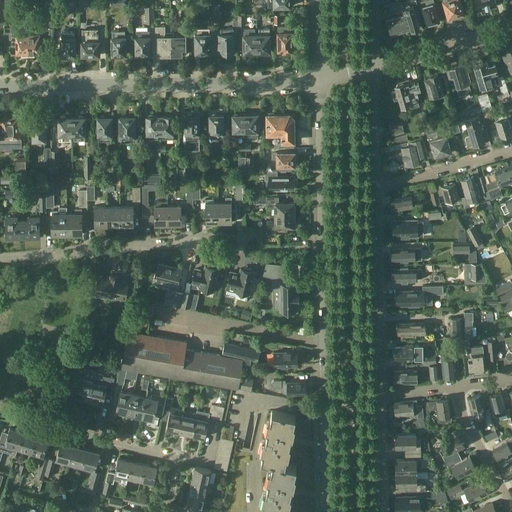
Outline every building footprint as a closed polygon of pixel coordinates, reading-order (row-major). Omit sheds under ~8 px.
[(79,0),(80,8),(106,7),(105,0),(79,0)] [(212,0),(204,0),(205,9),(213,9),(212,0)] [(392,12),(402,9),(401,5),(400,0),(390,3),(392,12)] [(425,0),(420,1),(427,24),(439,20),(436,10),(438,9),(436,2),(434,3),(433,0),(425,0)] [(442,0),(448,18),(463,14),(459,0),(442,0)] [(475,0),(479,10),(497,5),(495,0),(475,0)] [(404,16),(403,16),(407,30),(411,29),(411,30),(420,28),(415,12),(414,12),(413,6),(402,9),(404,16)] [(407,30),(403,16),(387,20),(391,34),(401,31),(401,32),(407,30)] [(28,56),(28,34),(21,34),(20,29),(16,29),(16,25),(10,25),(10,43),(16,43),(16,53),(21,53),(21,56),(28,56)] [(170,53),(173,53),(172,36),(165,36),(165,32),(165,26),(155,26),(155,32),(159,32),(159,54),(165,54),(166,55),(169,55),(170,53)] [(291,51),(293,51),(292,26),(277,26),(278,50),(283,50),(283,51),(284,51),(286,53),(290,52),(291,51)] [(194,34),(193,34),(194,41),(195,41),(196,53),(202,52),(203,54),(207,54),(208,52),(210,52),(209,34),(209,28),(193,28),(194,34)] [(258,35),(256,35),(256,52),(263,52),(264,53),(267,53),(268,52),(270,52),(269,28),(258,29),(258,35)] [(34,34),(28,34),(28,56),(34,56),(34,53),(40,53),(40,42),(46,42),(46,29),(35,29),(34,34)] [(233,29),(220,29),(217,29),(217,48),(220,48),(220,52),(227,52),(227,54),(232,54),(232,52),(234,52),(233,34),(233,29)] [(251,52),(256,52),(256,35),(254,35),(254,29),(244,29),(244,52),(246,52),(247,53),(250,53),(251,52)] [(119,54),(126,54),(125,31),(112,31),(112,37),(112,39),(111,40),(111,44),(112,45),(112,55),(114,55),(115,56),(118,56),(119,54)] [(143,54),(150,54),(150,37),(149,37),(149,31),(136,31),(136,39),(135,40),(135,43),(136,44),(136,54),(138,54),(139,56),(142,56),(143,54)] [(73,32),(68,32),(61,33),(61,48),(56,48),(56,55),(62,55),(63,55),(64,57),(68,57),(69,55),(75,55),(74,39),(73,32)] [(172,36),(173,53),(174,53),(175,55),(178,54),(178,53),(185,53),(184,32),(178,32),(178,36),(172,36)] [(92,56),(98,56),(98,55),(99,55),(99,41),(98,41),(98,35),(82,36),(82,42),(82,55),(84,55),(84,56),(89,56),(89,55),(92,55),(92,56)] [(508,63),(510,69),(511,68),(511,48),(502,51),(506,64),(508,63)] [(492,88),(497,87),(493,73),(497,71),(493,59),(482,62),(481,59),(479,58),(474,60),(473,62),(480,86),(481,86),(482,91),(490,89),(488,83),(490,83),(492,88)] [(465,90),(470,89),(468,82),(471,81),(466,67),(465,67),(464,64),(460,65),(459,64),(451,67),(447,68),(449,74),(453,73),(456,85),(459,95),(466,93),(465,90)] [(432,100),(444,96),(443,91),(442,88),(446,87),(443,75),(439,76),(438,73),(429,76),(425,77),(430,95),(432,100)] [(498,78),(499,80),(497,80),(502,94),(508,92),(503,76),(498,78)] [(412,107),(419,105),(416,96),(418,95),(417,89),(419,88),(417,80),(409,82),(408,79),(397,83),(396,85),(397,90),(392,91),(395,100),(400,99),(401,105),(410,102),(412,107)] [(488,92),(478,95),(483,111),(493,108),(488,92)] [(425,119),(430,118),(428,110),(422,112),(425,119)] [(507,135),(511,133),(511,132),(510,125),(511,125),(509,118),(507,118),(506,114),(503,114),(503,113),(500,114),(500,115),(495,117),(496,122),(500,137),(502,136),(504,137),(507,136),(507,135)] [(210,131),(210,139),(223,139),(223,116),(217,116),(216,114),(212,114),(211,116),(210,116),(210,126),(208,127),(208,130),(210,131)] [(245,131),(245,115),(239,115),(238,114),(235,114),(234,115),(233,115),(233,124),(231,126),(231,129),(233,130),(233,137),(243,137),(243,131),(245,131)] [(245,115),(245,131),(247,131),(247,137),(258,136),(258,129),(259,128),(259,125),(258,124),(257,115),(256,115),(255,114),(252,114),(251,115),(245,115)] [(267,134),(274,134),(293,134),(293,119),(289,115),(273,115),(273,114),(267,114),(267,134)] [(0,115),(0,121),(0,137),(0,148),(22,148),(21,137),(19,137),(19,115),(0,115)] [(121,143),(135,143),(135,133),(136,133),(136,127),(135,127),(135,117),(133,117),(132,115),(128,116),(127,117),(120,117),(120,120),(118,120),(118,131),(120,131),(121,143)] [(160,134),(159,117),(153,117),(152,115),(149,115),(148,117),(147,117),(147,127),(146,128),(146,131),(147,132),(147,140),(158,139),(158,134),(160,134)] [(159,117),(160,134),(162,133),(162,139),(173,139),(173,132),(174,131),(174,128),(173,127),(173,116),(171,116),(170,115),(166,115),(165,116),(159,117)] [(184,139),(199,139),(199,116),(192,116),(191,115),(188,115),(187,116),(185,116),(185,126),(184,128),(184,131),(185,132),(185,134),(184,134),(184,139)] [(72,118),(72,135),(74,135),(74,141),(85,141),(84,118),(83,118),(82,116),(78,116),(77,118),(72,118)] [(98,142),(112,141),(111,135),(112,135),(111,118),(105,118),(104,116),(101,116),(100,118),(98,118),(98,127),(96,127),(96,133),(98,133),(98,142)] [(480,143),(485,141),(482,131),(484,130),(482,123),(481,124),(479,116),(465,120),(470,137),(466,138),(468,146),(474,145),(476,146),(479,145),(480,143)] [(70,135),(72,135),(72,118),(66,118),(65,117),(61,117),(60,118),(59,118),(59,141),(70,141),(70,135)] [(32,142),(46,142),(46,118),(32,119),(32,142)] [(426,121),(428,128),(434,126),(432,119),(426,121)] [(403,127),(390,131),(392,136),(404,133),(403,127)] [(445,129),(436,131),(443,154),(444,154),(446,155),(448,154),(449,152),(451,152),(448,142),(449,142),(445,129)] [(487,129),(484,130),(482,131),(485,141),(491,140),(487,129)] [(441,155),(443,154),(436,131),(427,134),(431,146),(432,146),(435,157),(437,156),(438,157),(440,156),(441,155)] [(293,134),(274,134),(274,142),(278,142),(278,148),(293,148),(293,142),(293,134)] [(390,138),(392,144),(408,140),(406,134),(390,138)] [(406,165),(422,161),(419,149),(422,148),(420,143),(418,144),(418,143),(401,147),(406,165)] [(50,165),(50,173),(57,173),(57,166),(60,166),(59,152),(50,152),(50,164),(50,165)] [(291,166),(295,166),(294,153),(277,153),(277,154),(272,154),(272,160),(277,160),(277,166),(283,166),(291,166)] [(18,173),(21,173),(28,173),(27,156),(17,157),(18,173)] [(246,158),(246,172),(253,171),(254,157),(246,158)] [(487,176),(489,182),(511,173),(511,165),(495,172),(496,172),(487,176)] [(180,184),(191,183),(191,167),(180,167),(180,184)] [(270,181),(270,186),(270,191),(285,191),(286,191),(286,190),(294,190),(294,184),(295,183),(295,180),(294,178),(294,177),(277,177),(277,172),(266,172),(266,181),(270,181)] [(241,182),(241,173),(229,173),(229,182),(241,182)] [(511,173),(489,182),(486,183),(489,194),(501,189),(499,186),(501,186),(511,181),(511,173)] [(179,185),(179,175),(171,175),(171,185),(179,185)] [(461,180),(465,196),(462,198),(464,208),(478,204),(476,199),(479,198),(478,193),(480,192),(477,184),(476,184),(473,176),(461,180)] [(447,184),(441,186),(441,187),(442,187),(444,196),(444,197),(445,202),(447,202),(448,206),(459,202),(458,199),(459,198),(455,183),(448,185),(447,184)] [(503,195),(501,189),(489,194),(491,200),(503,195)] [(434,204),(440,203),(437,191),(431,192),(434,204)] [(275,215),(294,214),(294,213),(295,211),(295,206),(294,205),(294,203),(279,203),(279,197),(266,197),(266,209),(275,209),(275,215)] [(408,208),(413,207),(411,197),(406,198),(406,197),(391,200),(393,211),(408,209),(408,208)] [(219,202),(219,222),(220,222),(232,222),(232,223),(232,198),(225,198),(225,202),(219,202)] [(489,200),(486,201),(481,203),(483,211),(492,207),(489,200)] [(207,222),(219,222),(219,202),(214,202),(214,201),(206,201),(206,202),(205,202),(206,223),(207,223),(207,222)] [(107,226),(107,206),(94,206),(94,226),(107,226)] [(107,206),(107,226),(120,226),(120,206),(107,206)] [(120,206),(120,226),(133,226),(133,206),(120,206)] [(167,224),(168,206),(155,206),(155,215),(152,215),(150,218),(150,221),(152,224),(155,224),(155,225),(163,225),(167,224)] [(168,206),(167,224),(168,224),(169,225),(173,224),(181,224),(181,223),(186,223),(186,215),(181,215),(181,206),(168,206)] [(82,234),(82,214),(82,208),(74,209),(75,214),(67,214),(67,237),(75,236),(75,235),(82,234)] [(52,212),(52,214),(52,235),(58,235),(58,236),(67,237),(67,214),(67,209),(59,209),(59,212),(52,212)] [(294,214),(275,215),(275,221),(266,221),(267,233),(279,233),(279,227),(294,227),(294,225),(296,223),(296,218),(294,217),(294,214)] [(6,237),(23,237),(23,221),(17,221),(17,217),(6,218),(6,237)] [(23,221),(23,237),(39,237),(39,217),(28,217),(28,221),(23,221)] [(498,227),(505,224),(503,219),(496,222),(498,227)] [(393,222),(391,222),(391,230),(393,230),(393,237),(401,236),(401,238),(409,238),(409,236),(417,236),(423,236),(423,221),(417,221),(417,220),(393,221),(393,222)] [(474,226),(467,230),(475,246),(483,243),(474,226)] [(453,243),(453,253),(470,253),(470,242),(453,243)] [(422,248),(415,248),(408,249),(408,248),(392,249),(392,261),(400,261),(400,263),(408,262),(408,260),(422,260),(422,248)] [(470,263),(471,279),(482,278),(481,262),(470,263)] [(153,281),(177,287),(181,269),(159,263),(157,272),(156,271),(153,281)] [(204,271),(195,269),(191,286),(213,291),(219,269),(215,268),(216,266),(209,264),(209,266),(205,266),(204,271)] [(279,265),(266,264),(263,275),(273,277),(273,290),(280,290),(280,300),(277,300),(278,309),(280,309),(280,311),(283,311),(283,314),(292,314),(292,311),(296,311),(296,303),(299,303),(298,291),(296,291),(296,284),(290,284),(290,272),(279,273),(279,265)] [(251,271),(251,269),(245,267),(244,269),(241,268),(239,274),(231,272),(226,289),(249,294),(254,272),(251,271)] [(422,269),(420,269),(408,269),(408,267),(400,267),(400,269),(392,269),(393,282),(401,281),(401,283),(408,283),(407,281),(408,281),(408,278),(415,278),(415,273),(422,273),(422,269)] [(94,294),(106,296),(125,300),(128,282),(103,277),(102,277),(97,277),(94,294)] [(511,283),(510,280),(495,287),(508,312),(511,310),(511,283)] [(423,304),(423,294),(443,294),(443,285),(422,285),(422,290),(397,291),(397,305),(409,305),(409,307),(419,306),(419,305),(423,304)] [(172,305),(180,307),(183,293),(176,291),(172,305)] [(188,308),(191,294),(185,293),(181,306),(188,308)] [(132,307),(130,321),(140,322),(142,309),(132,307)] [(465,337),(473,336),(473,321),(473,312),(464,312),(465,337)] [(464,318),(449,318),(450,337),(464,337),(464,318)] [(413,335),(425,334),(425,323),(414,324),(414,323),(398,324),(398,329),(397,330),(397,333),(398,334),(398,335),(405,335),(405,337),(413,337),(413,335)] [(239,376),(241,367),(242,359),(209,353),(185,349),(186,341),(148,334),(128,331),(122,368),(190,380),(232,387),(237,388),(239,376)] [(497,359),(495,340),(488,341),(489,359),(497,359)] [(222,354),(242,359),(241,367),(256,369),(257,362),(259,351),(224,343),(222,354)] [(396,359),(413,359),(422,358),(423,364),(436,363),(436,354),(423,355),(423,344),(418,344),(413,344),(406,344),(406,346),(395,346),(395,352),(394,353),(394,356),(396,358),(396,359)] [(472,351),(472,354),(471,354),(472,359),(468,360),(469,372),(474,372),(474,373),(481,372),(481,371),(486,370),(484,358),(484,353),(483,353),(483,348),(474,349),(475,351),(472,351)] [(281,366),(297,366),(297,360),(298,359),(298,355),(297,354),(297,353),(273,353),(273,366),(281,366)] [(438,360),(441,359),(443,377),(456,375),(456,374),(460,374),(460,368),(456,368),(455,358),(447,359),(446,353),(437,354),(438,360)] [(429,365),(430,378),(439,378),(438,364),(429,365)] [(117,383),(124,385),(127,370),(120,369),(117,383)] [(90,400),(94,383),(81,380),(83,371),(77,370),(74,384),(80,385),(77,398),(90,400)] [(415,382),(417,382),(417,380),(414,380),(414,371),(409,371),(394,371),(394,383),(409,383),(409,382),(415,382)] [(94,383),(90,400),(103,403),(105,391),(111,392),(114,378),(102,376),(102,378),(95,377),(94,383)] [(159,384),(166,386),(168,378),(160,376),(159,384)] [(251,390),(253,379),(239,376),(237,388),(242,389),(251,390)] [(281,380),(275,380),(274,380),(273,380),(273,381),(272,381),(272,382),(271,383),(271,384),(271,385),(272,385),(272,386),(273,386),(273,387),(274,387),(275,387),(281,387),(281,389),(283,392),(284,393),(285,394),(286,394),(288,394),(305,394),(305,392),(307,392),(307,388),(305,388),(305,382),(281,382),(281,380)] [(128,414),(132,394),(120,391),(116,411),(128,414)] [(510,427),(511,426),(511,410),(511,409),(506,410),(502,393),(490,396),(495,417),(506,414),(510,427)] [(145,397),(132,394),(128,414),(141,417),(145,397)] [(151,398),(145,397),(141,417),(153,419),(155,413),(162,415),(165,403),(166,398),(151,394),(151,398)] [(474,418),(482,416),(483,419),(486,418),(488,424),(492,423),(489,409),(484,410),(481,395),(469,398),(472,413),(473,413),(474,418)] [(452,415),(449,398),(436,400),(428,401),(429,409),(438,408),(439,417),(440,422),(451,421),(452,419),(451,415),(452,415)] [(422,406),(417,406),(417,400),(394,403),(396,417),(397,421),(403,420),(402,416),(416,414),(417,419),(423,419),(422,406)] [(183,411),(171,408),(172,404),(165,403),(162,415),(161,419),(168,421),(166,429),(178,432),(182,415),(183,411)] [(215,418),(218,406),(212,404),(209,417),(215,418)] [(224,407),(218,406),(215,418),(221,420),(224,407)] [(285,464),(295,416),(272,410),(261,460),(272,462),(273,462),(285,464)] [(182,415),(178,432),(192,434),(195,418),(182,415)] [(195,418),(192,434),(204,438),(205,435),(208,421),(195,418)] [(2,433),(0,438),(0,459),(0,460),(3,451),(14,454),(15,454),(17,448),(22,431),(10,428),(8,434),(2,433)] [(22,431),(17,448),(30,452),(35,435),(22,431)] [(445,462),(456,456),(454,450),(464,445),(458,433),(441,442),(443,448),(439,450),(445,462)] [(408,453),(421,453),(421,440),(415,440),(415,434),(396,434),(396,447),(408,447),(408,453)] [(48,439),(35,435),(30,452),(43,456),(48,439)] [(220,438),(219,444),(232,447),(233,441),(220,438)] [(511,451),(511,452),(511,451),(511,439),(507,442),(506,441),(493,449),(499,460),(511,452),(511,451)] [(68,462),(73,446),(60,443),(56,459),(68,462)] [(218,450),(231,453),(232,447),(219,444),(218,450)] [(73,446),(68,462),(81,466),(86,450),(73,446)] [(86,450),(81,466),(94,470),(99,453),(86,450)] [(216,456),(229,459),(231,453),(218,450),(216,456)] [(397,472),(416,472),(416,466),(421,466),(421,453),(408,453),(408,459),(396,459),(397,472)] [(216,456),(215,462),(228,464),(229,459),(216,456)] [(456,456),(445,462),(451,473),(455,471),(458,476),(476,467),(470,456),(459,461),(456,456)] [(502,466),(509,477),(511,474),(511,457),(507,460),(509,462),(502,466)] [(42,458),(38,471),(44,473),(48,460),(42,458)] [(115,474),(114,478),(120,479),(121,477),(127,479),(131,461),(118,458),(115,474)] [(45,474),(51,477),(56,461),(49,459),(45,474)] [(144,464),(131,461),(127,479),(128,477),(134,478),(133,480),(140,482),(144,464)] [(228,464),(215,462),(214,468),(227,471),(228,464)] [(286,511),(297,466),(285,464),(273,462),(272,462),(262,511),(268,511),(286,511)] [(157,467),(144,464),(140,482),(141,480),(146,481),(146,483),(153,485),(157,467)] [(191,479),(208,483),(211,470),(194,466),(191,479)] [(44,473),(38,471),(36,478),(42,480),(44,473)] [(89,487),(96,489),(100,473),(93,471),(89,487)] [(416,472),(397,472),(397,485),(409,485),(409,491),(425,491),(425,484),(421,485),(421,478),(416,478),(416,472)] [(205,496),(208,483),(191,479),(188,492),(205,496)] [(71,480),(68,488),(75,489),(77,481),(71,480)] [(103,493),(109,494),(112,483),(106,481),(103,493)] [(483,481),(464,489),(470,502),(489,494),(483,481)] [(460,484),(447,489),(449,495),(462,490),(460,484)] [(445,491),(431,491),(431,502),(448,502),(445,491)] [(202,509),(205,496),(188,492),(186,505),(202,509)] [(129,502),(138,504),(139,498),(130,496),(129,502)] [(396,497),(395,511),(419,511),(419,497),(396,497)] [(109,504),(121,507),(122,501),(110,498),(109,504)] [(473,511),(472,507),(460,511),(496,511),(492,503),(473,511)]
